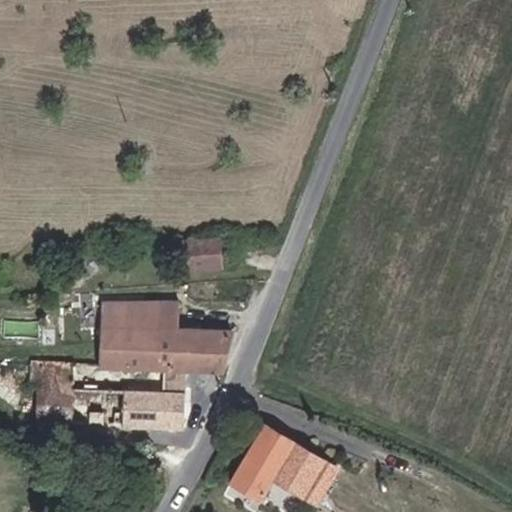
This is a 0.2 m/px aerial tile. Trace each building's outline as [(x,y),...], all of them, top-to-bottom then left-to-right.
[(177,278),(220,274),(218,249),(174,252),(177,278)] [(171,308),(95,310),(95,371),(159,371),(186,371),(218,371),(226,342),(172,343),(171,308)] [(63,372),(45,372),(45,432),(186,432),(186,371),(159,371),(160,392),(63,393),(63,372)] [(310,497),(330,463),(274,429),(240,485),(275,505),(289,484),(310,497)] [(310,497),(327,507),(348,474),(330,463),(310,497)]
